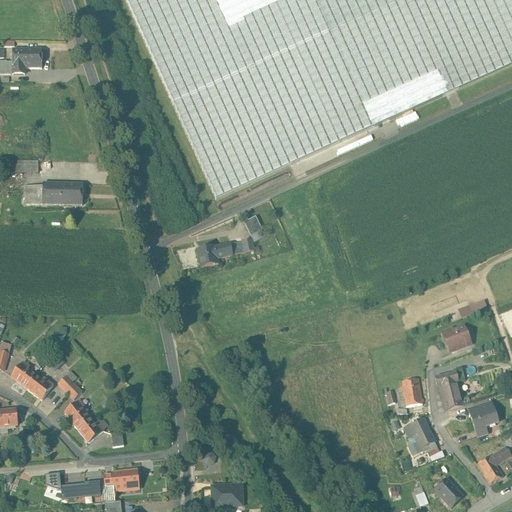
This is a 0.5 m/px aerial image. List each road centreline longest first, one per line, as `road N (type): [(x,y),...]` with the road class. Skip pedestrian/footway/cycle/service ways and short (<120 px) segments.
road 1 (track): [(144,249),(511,83)]
road 2 (unclassified): [(68,0),(164,320)]
road 3 (residential): [(495,499),(432,417),(426,370)]
road 4 (residential): [(164,320),(183,450)]
